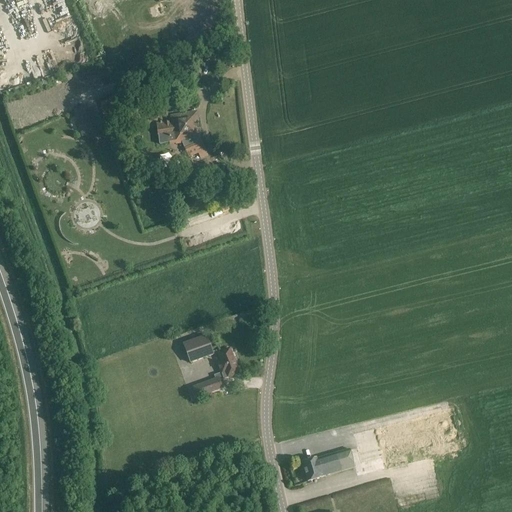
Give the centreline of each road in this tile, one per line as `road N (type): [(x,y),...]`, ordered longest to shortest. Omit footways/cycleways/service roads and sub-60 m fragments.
road 1 (residential): [(283,511),(266,415),(270,267),(236,0)]
road 2 (motorway): [(39,511),(32,400),(0,282)]
